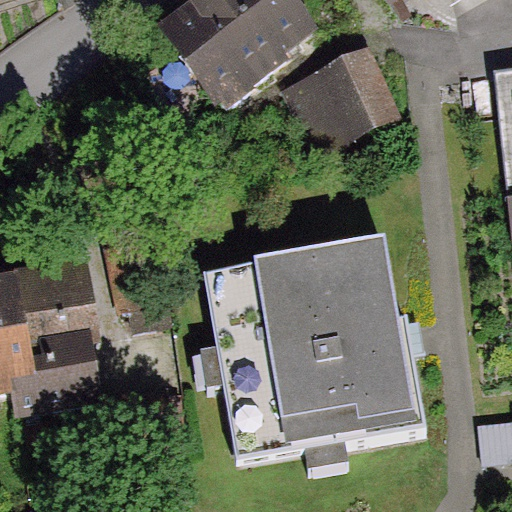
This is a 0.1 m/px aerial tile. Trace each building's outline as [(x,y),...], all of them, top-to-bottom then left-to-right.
[(295,64),(289,55),(321,32),(298,0),(207,0),(164,31),(224,114),(295,64)] [(373,60),(287,100),(322,175),(408,135),(373,60)] [(511,75),(498,77),(511,206),(511,75)] [(389,253),(212,285),(242,467),(420,432),(389,253)] [(19,282),(30,348),(91,338),(93,352),(100,350),(86,265),(18,276),(19,282)] [(0,285),(0,404),(11,403),(10,394),(37,389),(30,348),(19,282),(0,285)] [(10,394),(11,403),(16,427),(104,412),(93,352),(91,338),(30,348),(37,389),(10,394)]
